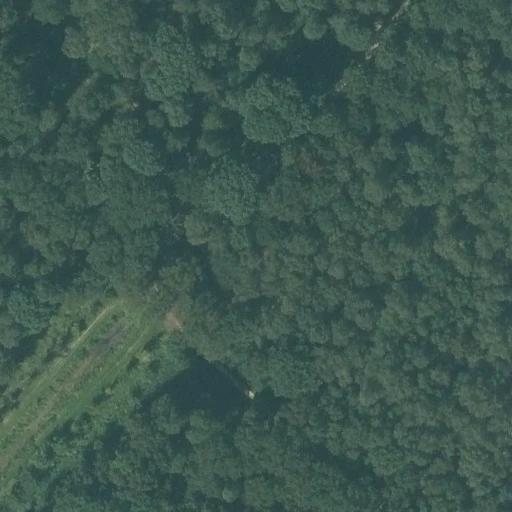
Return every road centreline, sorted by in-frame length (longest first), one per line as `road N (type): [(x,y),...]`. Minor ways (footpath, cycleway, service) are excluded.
road 1 (track): [(0,175),(388,511)]
road 2 (track): [(440,0),(167,318)]
